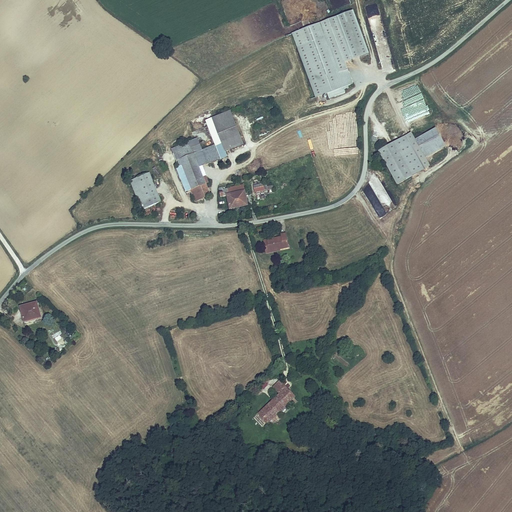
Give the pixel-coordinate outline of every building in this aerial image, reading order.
[(364,7),(368,16),(380,11),(376,2),(364,7)] [(326,26),(301,35),(318,87),(344,80),(344,82),(351,79),(350,76),(355,75),(350,60),(339,64),(326,26)] [(406,110),(410,105),(407,102),(409,99),(402,93),(395,101),(406,110)] [(229,114),(212,122),(222,144),(239,137),(229,114)] [(413,124),(380,143),(399,176),(432,157),(425,145),(445,133),(437,119),(417,131),(413,124)] [(212,122),(204,126),(214,149),(220,161),(229,158),(226,152),(243,145),(239,137),(222,144),(212,122)] [(200,171),(194,158),(202,154),(197,143),(172,154),(180,172),(183,170),(193,193),(199,205),(212,199),(200,171)] [(202,154),(194,158),(200,171),(220,161),(214,149),(202,154)] [(193,193),(183,170),(180,172),(178,172),(188,195),(193,193)] [(380,217),(396,207),(377,176),(368,182),(381,205),(376,208),(378,210),(376,211),(380,217)] [(162,208),(150,180),(132,188),(144,216),(162,208)] [(234,212),(251,210),(249,195),(248,189),(238,190),(239,197),(234,197),(233,191),(232,188),(224,190),(225,201),(232,200),(234,212)] [(258,189),(259,197),(272,196),(271,188),(258,189)] [(280,240),(266,243),(268,253),(278,251),(278,252),(287,251),(284,237),(280,238),(280,240)] [(266,243),(263,244),(265,256),(278,254),(278,252),(278,251),(268,253),(266,243)] [(38,308),(21,313),(25,327),(42,323),(38,308)] [(277,401),(256,419),(265,429),(295,402),(286,392),(277,401)]
